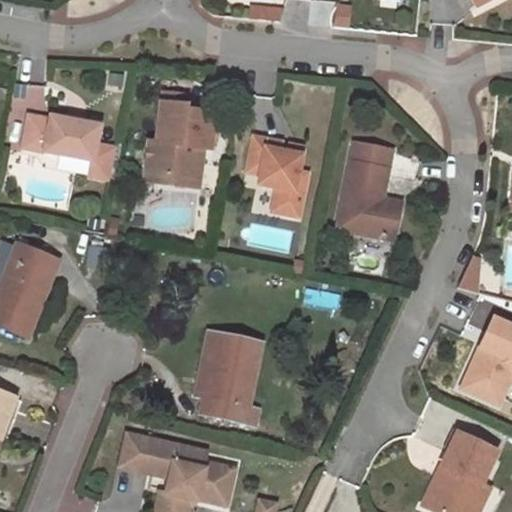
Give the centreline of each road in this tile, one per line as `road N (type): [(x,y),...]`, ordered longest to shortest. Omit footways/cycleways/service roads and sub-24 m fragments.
road 1 (residential): [(41,511),(107,340)]
road 2 (residential): [(163,0),(105,32),(0,26)]
